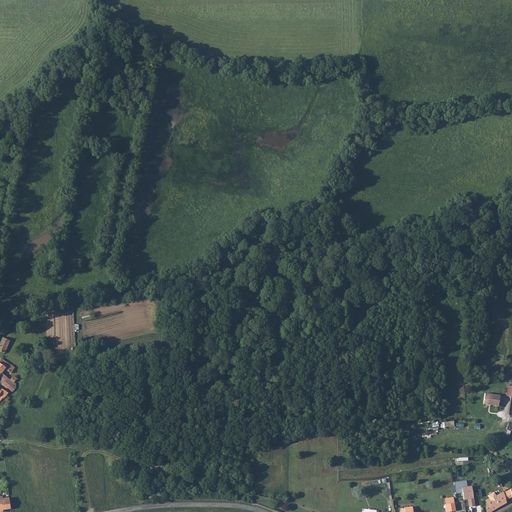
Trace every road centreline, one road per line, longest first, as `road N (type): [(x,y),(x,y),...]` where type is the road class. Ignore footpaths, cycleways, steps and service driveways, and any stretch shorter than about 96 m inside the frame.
road 1 (track): [(15,317),(217,275),(294,242),(326,252),(345,287)]
road 2 (track): [(511,289),(345,287)]
road 3 (residential): [(262,511),(177,504),(118,511)]
